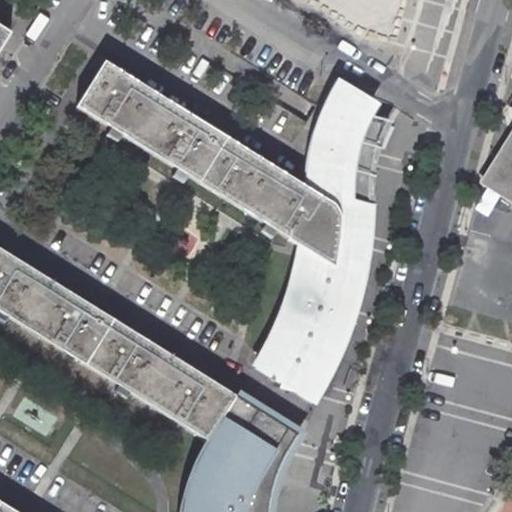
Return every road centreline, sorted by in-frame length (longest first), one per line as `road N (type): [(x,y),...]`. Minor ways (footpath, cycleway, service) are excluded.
road 1 (residential): [(461,129),(360,511)]
road 2 (residential): [(243,0),(461,129)]
road 3 (unclassified): [(0,118),(73,0)]
road 4 (residential): [(495,0),(461,129)]
